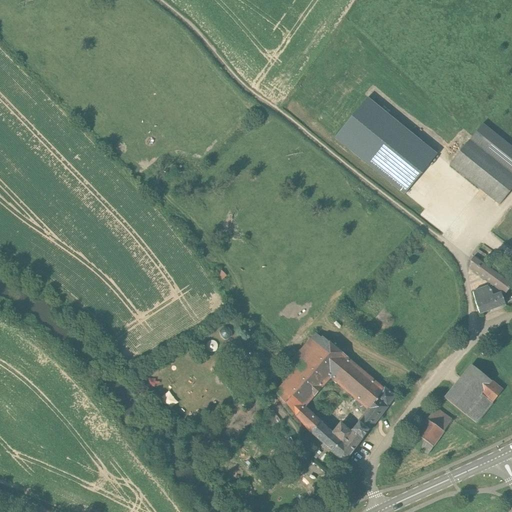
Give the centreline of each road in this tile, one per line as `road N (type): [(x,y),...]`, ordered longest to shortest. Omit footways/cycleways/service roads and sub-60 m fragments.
road 1 (track): [(158,0),(267,106),(436,238)]
road 2 (unclassified): [(382,509),(374,461),(475,338)]
road 3 (tertiary): [(382,509),(502,455)]
